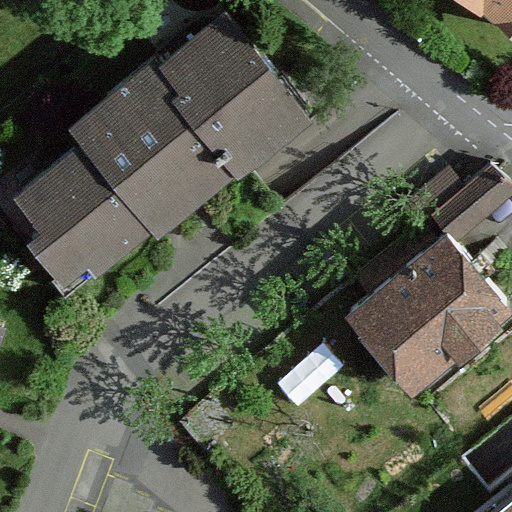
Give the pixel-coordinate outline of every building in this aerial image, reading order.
[(235,0),(161,56),(245,169),(321,112),(236,0),(235,0)] [(511,0),(486,0),(511,21),(511,0)] [(91,144),(158,234),(245,169),(161,56),(74,121),(91,144)] [(91,144),(17,199),(85,289),(158,234),(91,144)] [(511,181),(490,160),(440,202),(462,227),(511,184),(511,181)] [(447,226),(350,306),(411,379),(508,300),(447,226)] [(0,339),(9,311),(0,308),(0,462),(1,459),(0,458),(0,339)] [(511,511),(511,485),(483,509),(485,511),(511,511)]
